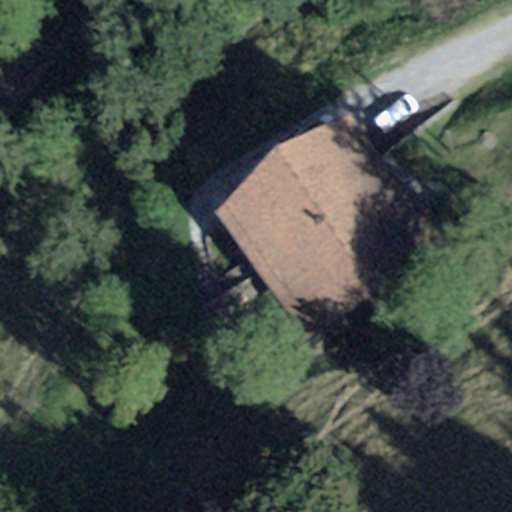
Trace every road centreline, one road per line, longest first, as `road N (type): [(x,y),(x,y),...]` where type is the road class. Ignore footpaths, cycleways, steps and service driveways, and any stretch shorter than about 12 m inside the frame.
road 1 (unclassified): [(120,0),(0,90)]
road 2 (track): [(511,29),(384,101)]
